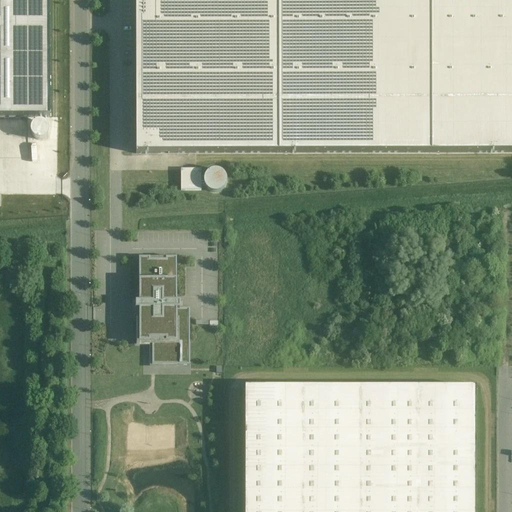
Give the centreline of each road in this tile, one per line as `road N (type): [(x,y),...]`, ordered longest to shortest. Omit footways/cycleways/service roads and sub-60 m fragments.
road 1 (unclassified): [(80,0),(78,511)]
road 2 (unclassified): [(506,389),(504,511)]
